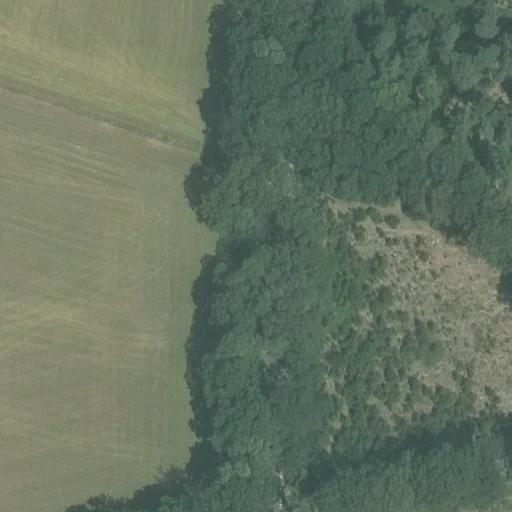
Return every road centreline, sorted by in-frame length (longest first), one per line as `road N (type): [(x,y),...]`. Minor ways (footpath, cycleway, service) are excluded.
road 1 (tertiary): [(270,511),(286,88),(300,0)]
road 2 (unclassified): [(315,511),(511,470)]
